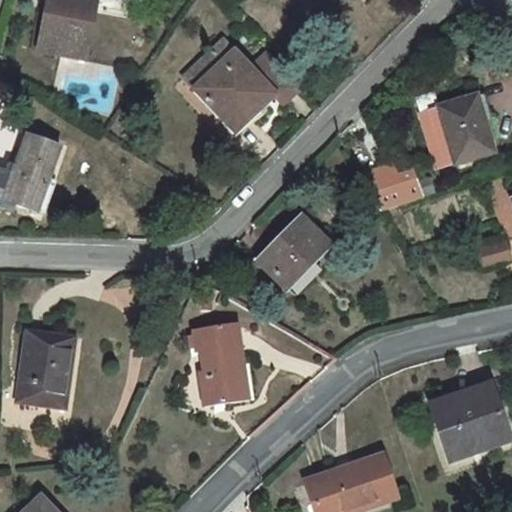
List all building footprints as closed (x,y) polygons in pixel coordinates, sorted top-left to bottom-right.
[(118,5),(119,0),(48,0),(47,10),(40,9),(33,50),(86,60),(97,1),(118,5)] [(284,104),(301,87),(269,53),(251,70),(224,41),(211,54),(222,66),(196,91),(236,133),(275,96),(284,104)] [(184,79),(196,91),(222,66),(211,54),(184,79)] [(494,153),(484,121),(482,122),(475,99),(440,109),(441,109),(421,115),(437,169),(457,163),(457,164),(494,153)] [(16,205),(38,213),(61,148),(27,136),(16,168),(11,166),(9,173),(0,170),(0,207),(13,212),(16,205)] [(405,183),(399,173),(365,184),(371,195),(405,183)] [(405,183),(371,195),(381,212),(410,203),(424,198),(417,179),(405,183)] [(301,219),(281,239),(277,235),(269,244),(275,249),(262,263),(288,289),(329,247),(301,219)] [(507,255),(504,244),(480,250),(484,266),(509,260),(507,255)] [(240,367),(244,367),(238,325),(194,331),(198,354),(203,354),(205,372),(200,373),(206,408),(246,402),(240,367)] [(27,331),(16,404),(66,411),(77,338),(27,331)] [(490,387),(432,407),(451,461),(509,441),(490,387)] [(353,511),(395,498),(381,458),(308,483),(317,511),(353,511)] [(53,511),(41,499),(27,511),(53,511)]
